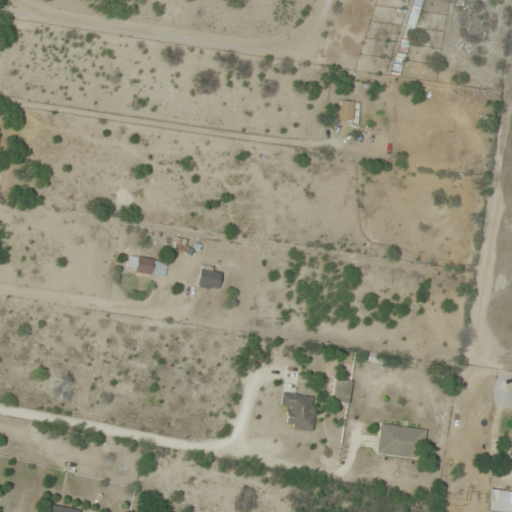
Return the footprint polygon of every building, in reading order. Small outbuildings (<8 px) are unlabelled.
[(399,75),(421,0),(412,0),(390,72),(399,75)] [(433,102),(455,104),(456,93),(434,91),(433,102)] [(332,119),(352,120),(353,100),(332,100),(332,119)] [(159,275),(162,260),(129,254),(126,269),(159,275)] [(196,285),(218,288),(221,269),(199,265),(196,285)] [(351,381),(334,378),(330,400),(347,403),(351,381)] [(312,430),(316,397),(282,392),(280,405),(288,406),(286,427),(312,430)] [(423,459),(426,428),(379,423),(376,454),(423,459)] [(509,490),(490,489),(489,511),(511,511),(511,502),(509,502),(509,490)]
